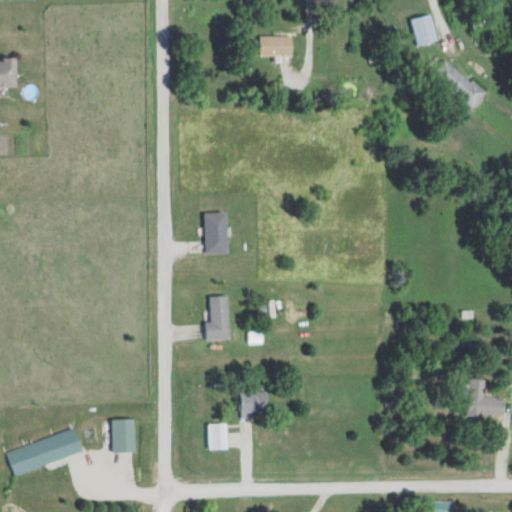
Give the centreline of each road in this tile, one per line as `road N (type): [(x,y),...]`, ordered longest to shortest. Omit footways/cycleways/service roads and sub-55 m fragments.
road 1 (residential): [(160,0),(169,492)]
road 2 (residential): [(169,492),(511,484)]
